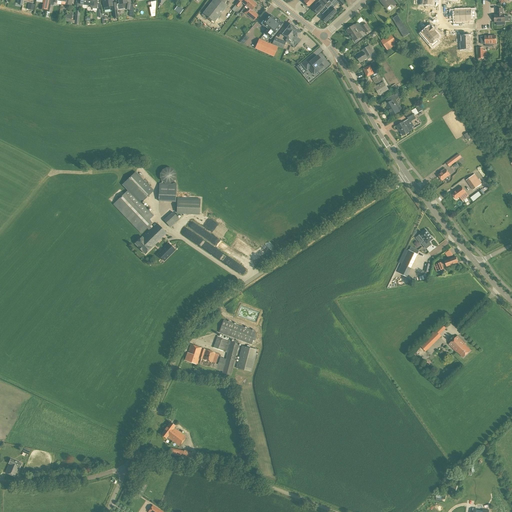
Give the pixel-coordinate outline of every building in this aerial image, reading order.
[(48,4),(49,4),(49,0),(36,0),(36,2),(43,3),(42,9),(47,10),(48,4)] [(94,2),(94,0),(87,0),(87,5),(90,5),(90,7),(92,7),(92,8),(97,9),(97,2),(94,2)] [(117,14),(116,2),(113,3),(112,0),(111,0),(102,0),(104,7),(104,11),(110,10),(110,6),(112,6),(113,18),(118,18),(117,14)] [(118,0),(119,4),(117,4),(118,10),(124,9),(129,10),(130,4),(130,3),(128,3),(127,2),(126,0),(118,0)] [(214,22),(227,6),(224,4),(226,0),(213,0),(201,15),(205,18),(207,16),(214,22)] [(251,0),(250,0),(246,6),(248,8),(244,13),(254,21),(258,15),(252,10),(257,4),(251,0)] [(328,2),(325,0),(319,0),(317,2),(311,8),(317,14),(323,8),(325,5),(328,2)] [(391,0),(390,2),(388,0),(381,0),(380,1),(387,8),(392,4),(394,6),(396,4),(392,0),(391,0)] [(433,5),(432,0),(422,0),(422,8),(428,9),(428,5),(433,5)] [(324,15),(321,18),(325,22),(329,18),(330,19),(333,16),(332,15),(336,11),(333,8),(334,7),(332,4),(322,14),(323,14),(324,15)] [(180,14),(183,10),(178,5),(174,10),(180,14)] [(503,14),(503,8),(496,8),(496,15),(494,15),(495,22),(496,22),(496,25),(505,25),(505,21),(504,14),(503,14)] [(463,21),(463,10),(455,11),(451,11),(452,18),(455,18),(455,22),(463,21)] [(470,10),(463,10),(463,21),(471,21),(471,17),(474,17),(474,10),(470,11),(470,10)] [(404,37),(410,34),(398,14),(392,18),(404,37)] [(75,21),(71,20),(72,16),(65,15),(64,21),(70,23),(73,23),(75,24),(75,21)] [(271,39),(282,24),(270,15),(262,24),(268,29),(264,34),(271,39)] [(362,27),(359,22),(354,25),(347,30),(349,33),(348,34),(350,37),(351,36),(354,41),(361,36),(359,33),(363,30),(366,34),(371,30),(367,23),(362,27)] [(301,33),(290,24),(286,29),(282,34),(287,38),(285,40),(295,48),(301,40),(297,37),(301,33)] [(422,34),(427,39),(435,32),(431,27),(428,29),(424,24),(421,27),(425,32),(422,34)] [(435,32),(427,39),(431,44),(433,46),(439,41),(437,39),(439,37),(435,32)] [(391,45),(396,41),(391,34),(386,37),(391,45)] [(470,36),(462,37),(462,41),(461,41),(461,49),(470,49),(470,36)] [(491,43),(496,43),(496,36),(485,36),(481,36),(481,44),(485,44),(486,47),(491,47),(491,43)] [(283,49),(286,42),(275,37),(272,44),(283,49)] [(386,48),(391,45),(386,37),(381,41),(386,48)] [(448,52),(456,52),(456,37),(448,38),(448,52)] [(278,47),(259,39),(255,49),(273,57),(278,47)] [(367,60),(371,57),(370,55),(372,53),(368,46),(363,49),(361,50),(362,52),(356,56),(360,63),(367,59),(367,60)] [(322,61),(318,56),(312,61),(309,57),(302,64),(304,67),(307,65),(311,70),(314,74),(317,71),(323,66),(320,63),(322,61)] [(367,76),(373,73),(370,66),(364,69),(367,76)] [(379,95),(388,90),(384,82),(380,74),(372,78),(377,86),(375,87),(379,95)] [(392,116),(399,112),(399,111),(402,109),(393,95),(386,99),(388,103),(385,105),(390,113),(392,116)] [(406,117),(408,119),(414,116),(418,113),(416,108),(411,111),(413,113),(406,117)] [(403,122),(397,126),(403,136),(409,132),(409,131),(415,128),(412,124),(409,125),(406,120),(403,122)] [(471,131),(465,134),(468,140),(474,137),(471,131)] [(462,154),(448,161),(450,165),(464,158),(462,154)] [(166,183),(170,183),(174,181),(176,178),(176,173),(174,170),(170,168),(166,167),(162,169),(160,173),(160,177),(162,181),(166,183)] [(442,180),(450,175),(445,169),(440,172),(441,173),(438,175),(442,180)] [(147,208),(142,202),(154,191),(136,172),(122,185),(127,190),(113,204),(141,234),(152,223),(150,219),(154,215),(148,210),(150,207),(149,206),(147,208)] [(482,184),(479,181),(475,175),(472,177),(471,176),(466,180),(473,190),(482,184)] [(175,202),(175,189),(175,184),(159,184),(158,201),(161,201),(175,202)] [(460,197),(466,193),(461,186),(455,191),(456,191),(452,194),(456,199),(459,197),(460,197)] [(199,215),(200,199),(177,198),(176,214),(199,215)] [(170,227),(179,219),(173,212),(163,220),(170,227)] [(155,245),(167,233),(157,224),(143,238),(142,237),(135,244),(145,254),(152,247),(155,245)] [(426,248),(431,244),(429,242),(433,239),(426,230),(416,238),(421,244),(422,243),(426,248)] [(162,252),(150,263),(157,269),(168,258),(162,252)] [(458,262),(456,256),(445,261),(444,259),(441,261),(442,264),(445,263),(447,267),(458,262)] [(410,269),(401,265),(397,273),(407,277),(410,269)] [(251,345),(256,332),(223,320),(219,333),(251,345)] [(441,336),(435,330),(419,345),(426,352),(441,336)] [(226,352),(230,340),(217,336),(213,348),(226,352)] [(463,357),(470,350),(465,344),(457,336),(449,344),(456,352),(457,351),(463,357)] [(222,372),(222,373),(231,375),(233,368),(239,344),(238,343),(233,342),(230,341),(226,359),(222,372)] [(187,352),(185,360),(197,365),(198,363),(199,358),(201,358),(218,364),(220,357),(221,355),(203,348),(191,344),(188,353),(187,352)] [(252,372),(257,350),(242,346),(236,368),(252,372)] [(176,430),(174,427),(175,426),(170,422),(161,434),(166,438),(167,437),(179,446),(187,437),(177,429),(176,430)] [(191,459),(192,453),(171,448),(169,454),(191,459)] [(19,468),(22,463),(11,459),(9,464),(5,473),(15,477),(19,468)] [(468,479),(454,486),(458,493),(471,486),(468,479)] [(141,496),(146,485),(140,482),(135,493),(135,494),(133,494),(133,497),(136,497),(135,494),(141,496)]
